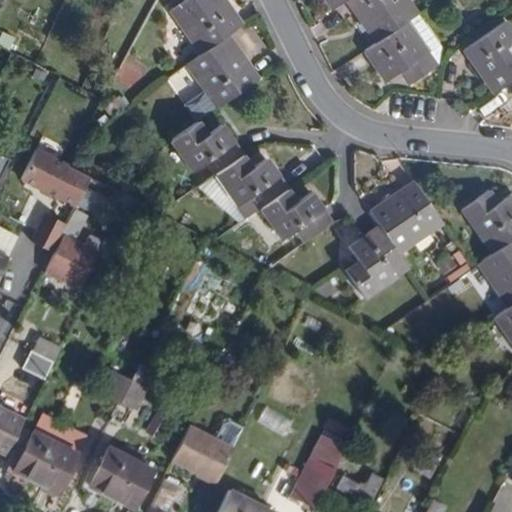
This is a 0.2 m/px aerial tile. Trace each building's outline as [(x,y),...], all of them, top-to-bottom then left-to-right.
[(179,0),(167,9),(197,53),(224,33),(238,23),(220,0),(179,0)] [(337,0),(369,45),(401,22),(410,15),(400,1),(399,0),(337,0)] [(401,22),(423,53),(434,45),(413,14),(410,15),(401,22)] [(401,22),(369,45),(360,52),(381,81),(395,72),(404,84),(431,65),(423,53),(401,22)] [(490,89),(504,80),(511,74),(511,34),(509,31),(497,39),(488,26),(460,47),(490,89)] [(224,33),(197,53),(184,63),(215,106),(255,78),(224,33)] [(201,162),(209,176),(238,156),(215,124),(203,133),(194,121),(166,141),(188,171),(201,162)] [(75,207),(89,176),(35,149),(20,179),(75,207)] [(238,156),(209,176),(241,219),(256,208),(282,191),(260,159),(246,168),(238,156)] [(386,218),(373,228),(393,257),(437,225),(408,183),(377,205),(386,218)] [(282,191),(256,208),(278,239),(291,231),(299,243),(326,225),(316,211),(305,194),(291,203),(282,191)] [(457,211),(488,256),(511,239),(511,202),(507,196),(493,205),(484,193),(457,211)] [(73,210),(60,236),(63,237),(96,253),(109,227),(73,210)] [(393,257),(373,228),(358,238),(343,248),(352,263),(339,272),(358,299),(389,278),(381,265),(393,257)] [(63,237),(45,273),(79,289),(96,253),(63,237)] [(511,239),(488,256),(474,266),(505,310),(511,305),(511,239)] [(0,250),(0,273),(9,255),(0,250)] [(511,305),(505,310),(492,320),(511,349),(511,305)] [(54,360),(31,349),(22,367),(45,377),(54,360)] [(23,422),(0,410),(0,454),(5,457),(23,422)] [(170,459),(216,482),(234,447),(188,423),(170,459)] [(76,451),(32,429),(25,443),(13,468),(30,476),(56,490),(76,451)] [(309,455),(333,468),(345,445),(320,433),(309,455)] [(13,468),(25,443),(19,441),(5,471),(27,482),(30,476),(13,468)] [(151,467),(108,446),(101,459),(89,483),(104,491),(133,504),(151,467)] [(420,453),(412,468),(428,477),(435,462),(420,453)] [(290,496),(314,508),(333,468),(309,455),(299,475),(289,495),(290,496)] [(89,483),(101,459),(96,457),(82,486),(101,495),(104,491),(89,483)] [(348,462),(336,486),(353,494),(364,470),(348,462)] [(369,473),(359,493),(370,499),(380,478),(369,473)] [(164,481),(161,486),(175,493),(177,487),(164,481)] [(164,511),(175,493),(161,486),(148,511),(164,511)] [(228,490),(217,511),(270,511),(271,511),(228,490)] [(431,497),(423,511),(440,511),(444,504),(431,497)]
